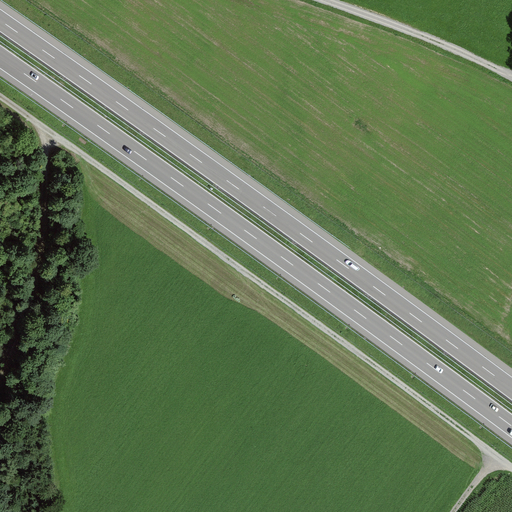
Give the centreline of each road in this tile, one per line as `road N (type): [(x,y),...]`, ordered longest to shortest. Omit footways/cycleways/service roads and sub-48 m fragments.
road 1 (track): [(0,108),(511,477)]
road 2 (motorway): [(0,57),(511,426)]
road 3 (motorway): [(511,388),(0,19)]
road 4 (track): [(48,139),(34,291),(0,362)]
road 5 (track): [(321,0),(511,77)]
